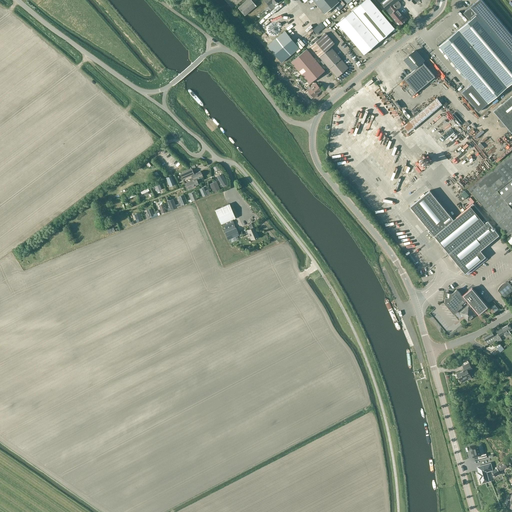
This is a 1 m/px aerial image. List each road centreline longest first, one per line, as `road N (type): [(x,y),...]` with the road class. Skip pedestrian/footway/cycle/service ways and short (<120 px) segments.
road 1 (unknown): [(389,127),(367,101),(347,112),(341,132),(394,209),(438,169),(432,148),(400,138)]
road 2 (tertiary): [(429,351),(406,278),(317,164),(313,127)]
road 3 (unclassified): [(166,109),(216,158),(236,164),(323,275)]
road 4 (tertiary): [(313,127),(441,0)]
road 5 (tertiary): [(473,511),(429,351)]
road 6 (unclassified): [(140,90),(17,0)]
road 7 (unclassified): [(313,127),(285,118),(233,53),(215,49),(201,57)]
